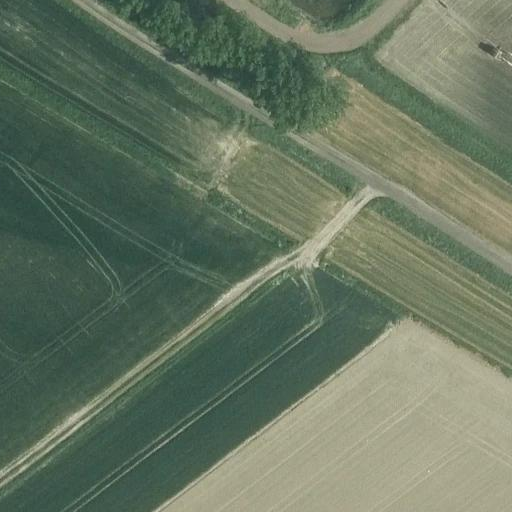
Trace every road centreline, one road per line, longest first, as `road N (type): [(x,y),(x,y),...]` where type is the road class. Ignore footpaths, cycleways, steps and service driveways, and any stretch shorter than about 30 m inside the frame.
road 1 (track): [(90,0),(511,266)]
road 2 (track): [(232,0),(333,47),(399,0)]
